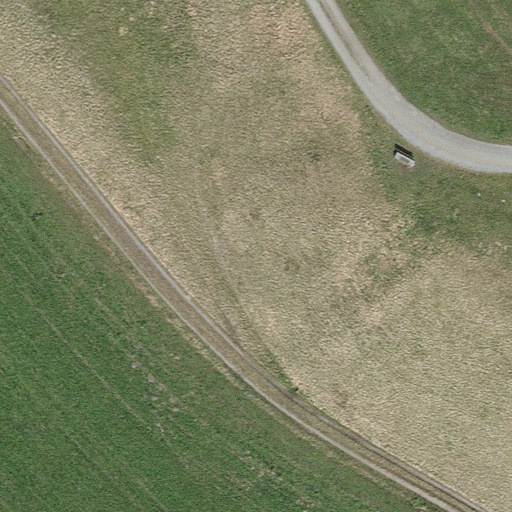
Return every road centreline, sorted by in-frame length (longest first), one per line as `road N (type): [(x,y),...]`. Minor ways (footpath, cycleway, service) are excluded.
road 1 (track): [(482,511),(290,406),(0,84)]
road 2 (track): [(511,158),(461,153),(416,128),(370,80),(318,0)]
